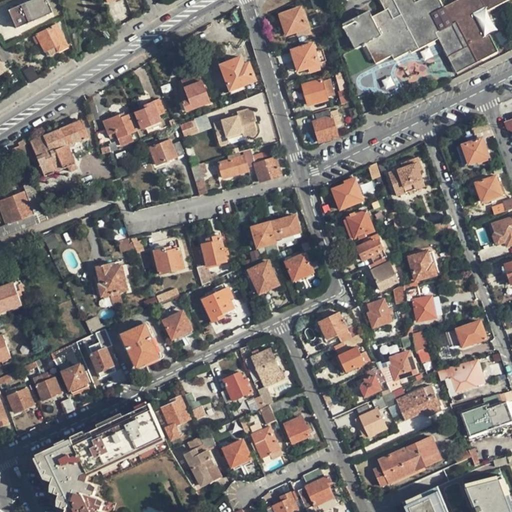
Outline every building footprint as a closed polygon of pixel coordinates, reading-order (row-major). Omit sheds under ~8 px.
[(33,0),(10,11),(18,28),(53,12),(47,0),(33,0)] [(52,0),(47,0),(53,12),(57,10),(52,0)] [(439,0),(418,0),(416,1),(414,0),(380,0),(386,10),(373,16),(369,10),(343,24),(355,48),(365,43),(376,64),(392,56),(394,59),(410,51),(411,53),(439,39),(456,72),(498,52),(490,35),(485,37),(473,13),(485,7),(487,11),(509,0),(456,0),(443,7),(439,0)] [(296,33),(308,29),(302,7),(280,14),(287,35),(296,33)] [(106,22),(104,14),(94,18),(96,25),(106,22)] [(326,34),(334,32),(333,29),(331,22),(323,25),(326,34)] [(36,34),(36,35),(39,41),(44,51),(47,50),(54,46),(57,51),(67,46),(56,23),(36,34)] [(310,34),(308,29),(296,33),(298,37),(310,34)] [(292,50),(298,71),(308,68),(310,73),(321,69),(313,43),(292,50)] [(0,58),(2,62),(7,59),(11,57),(2,44),(0,45),(0,58)] [(50,55),(57,51),(54,46),(47,50),(50,55)] [(240,56),(219,64),(229,90),(256,80),(249,62),(243,64),(240,56)] [(351,88),(345,67),(344,68),(339,69),(346,89),(351,88)] [(182,79),(184,86),(202,80),(199,73),(182,79)] [(302,84),(309,106),(328,100),(326,97),(335,95),(331,79),(322,82),(321,78),(302,84)] [(188,97),(182,100),(186,111),(209,102),(202,80),(184,86),(186,92),(188,97)] [(386,101),(402,100),(401,86),(386,86),(386,101)] [(143,107),(133,112),(140,129),(160,121),(158,115),(165,113),(160,98),(142,105),(143,107)] [(219,143),(229,140),(228,137),(243,132),(244,136),(245,138),(246,140),(250,140),(253,139),(256,136),(257,134),(256,132),(254,124),(257,123),(254,108),(239,113),(239,116),(223,120),(224,126),(215,128),(219,143)] [(320,142),(338,137),(335,127),(331,112),(330,110),(313,116),(320,142)] [(338,110),(331,112),(335,127),(342,125),(338,110)] [(140,129),(133,112),(125,115),(120,117),(119,114),(102,121),(108,135),(114,133),(117,138),(130,133),(140,129)] [(197,119),(180,124),(183,136),(200,132),(197,119)] [(80,121),(31,142),(40,165),(35,167),(39,178),(67,166),(70,172),(77,169),(67,145),(87,137),(80,121)] [(493,134),(490,128),(489,124),(473,129),(477,139),(463,144),(469,164),(489,157),(483,138),(493,134)] [(133,141),(130,133),(117,138),(120,146),(133,141)] [(30,153),(25,138),(22,140),(18,142),(19,145),(23,155),(30,153)] [(172,144),(170,139),(148,148),(155,165),(184,154),(179,142),(172,144)] [(109,146),(111,151),(117,149),(114,142),(109,143),(109,146)] [(465,165),(469,164),(463,144),(458,145),(465,165)] [(26,162),(23,155),(19,145),(8,149),(14,167),(26,162)] [(266,151),(265,145),(250,149),(252,155),(262,152),(266,151)] [(247,168),(255,166),(252,155),(250,149),(242,151),(243,154),(247,168)] [(270,150),(266,151),(262,152),(264,161),(273,159),(270,150)] [(255,166),(259,182),(282,176),(277,158),(273,159),(264,161),(262,152),(252,155),(255,166)] [(248,172),(247,168),(243,154),(219,161),(224,178),(248,172)] [(414,185),(424,182),(421,172),(424,171),(418,156),(400,163),(402,167),(388,172),(396,193),(414,187),(414,185)] [(200,163),(191,166),(195,182),(205,179),(200,163)] [(380,176),(376,165),(374,166),(369,168),(372,179),(380,176)] [(475,183),(482,203),(503,196),(496,176),(475,183)] [(332,189),(340,210),(364,202),(355,178),(344,181),(344,184),(332,189)] [(43,207),(32,179),(23,183),(25,190),(1,201),(0,201),(0,208),(4,217),(1,218),(4,225),(0,226),(0,238),(110,195),(106,183),(43,207)] [(426,187),(424,182),(414,185),(414,187),(396,193),(397,197),(426,187)] [(0,192),(0,199),(1,201),(25,190),(23,183),(0,192)] [(505,212),(511,209),(511,198),(502,202),(505,212)] [(368,210),(344,219),(351,238),(358,236),(359,240),(367,237),(365,233),(375,230),(368,210)] [(277,240),(294,235),(302,233),(297,214),(272,222),(277,240)] [(426,214),(412,219),(415,231),(430,226),(426,214)] [(493,235),(496,243),(498,245),(505,242),(507,247),(511,244),(511,217),(493,224),(495,231),(493,235)] [(266,246),(271,244),(277,243),(277,240),(272,222),(252,227),(258,248),(266,246)] [(221,235),(212,237),(213,242),(207,243),(201,245),(206,265),(206,267),(227,261),(221,235)] [(295,240),(294,235),(277,240),(277,243),(278,245),(295,240)] [(364,260),(370,257),(379,254),(380,253),(379,250),(381,249),(385,247),(380,236),(358,247),(364,260)] [(132,249),(128,238),(118,242),(122,253),(132,249)] [(278,245),(277,243),(271,244),(273,252),(279,249),(278,245)] [(166,247),(155,250),(154,250),(159,274),(186,268),(181,247),(167,251),(166,247)] [(435,249),(429,251),(433,263),(435,262),(438,261),(435,249)] [(248,252),(252,264),(257,262),(254,250),(248,252)] [(433,263),(429,251),(409,257),(415,281),(438,275),(435,262),(433,263)] [(286,262),(294,281),(314,272),(306,253),(286,262)] [(370,257),(373,264),(381,260),(379,254),(370,257)] [(387,257),(385,258),(381,260),(373,264),(368,266),(371,271),(389,262),(387,257)] [(248,270),(260,295),(281,285),(269,260),(248,270)] [(389,262),(371,271),(380,290),(398,282),(395,275),(389,262)] [(102,297),(111,295),(119,293),(128,290),(123,265),(114,267),(113,263),(97,267),(101,282),(99,283),(102,297)] [(206,267),(206,265),(197,268),(202,286),(219,278),(216,272),(211,274),(208,269),(206,270),(206,267)] [(403,280),(402,273),(395,275),(398,282),(403,280)] [(15,283),(0,287),(0,313),(22,306),(15,283)] [(214,289),(215,293),(227,288),(225,283),(214,289)] [(405,291),(404,285),(395,289),(396,304),(407,302),(405,291)] [(418,286),(405,291),(407,302),(413,301),(417,322),(437,319),(436,316),(433,298),(433,295),(421,297),(418,286)] [(224,314),(235,308),(231,298),(234,297),(230,287),(227,288),(215,293),(202,299),(213,323),(225,317),(224,314)] [(167,292),(157,297),(160,304),(168,300),(171,299),(167,292)] [(121,302),(119,293),(111,295),(112,304),(121,302)] [(178,296),(171,299),(168,300),(171,308),(181,304),(178,296)] [(152,298),(145,301),(148,307),(155,304),(152,298)] [(373,327),(393,321),(385,299),(369,304),(371,312),(368,312),(373,327)] [(237,314),(235,308),(224,314),(225,317),(226,319),(237,314)] [(172,340),(174,339),(192,331),(194,330),(185,311),(163,320),(172,340)] [(348,329),(352,337),(359,334),(349,311),(342,314),(341,313),(320,323),(328,339),(338,334),(348,329)] [(92,333),(103,328),(102,324),(97,315),(86,320),(92,333)] [(457,328),(457,330),(462,343),(464,347),(488,339),(481,320),(457,328)] [(123,334),(136,367),(160,357),(146,324),(123,334)] [(112,343),(106,329),(104,330),(92,335),(77,342),(79,347),(100,338),(101,339),(98,341),(101,347),(112,343)] [(338,334),(342,343),(352,337),(348,329),(338,334)] [(452,346),(462,343),(457,330),(448,333),(452,346)] [(175,342),(182,339),(186,337),(193,334),(192,331),(174,339),(175,342)] [(423,331),(413,334),(416,352),(429,348),(423,331)] [(365,339),(362,333),(359,334),(352,337),(342,343),(334,346),(337,352),(365,339)] [(0,361),(12,358),(8,348),(3,335),(0,335),(0,361)] [(77,342),(51,354),(53,359),(61,356),(61,357),(66,355),(65,354),(74,350),(79,347),(77,342)] [(14,346),(8,348),(12,358),(17,356),(14,346)] [(333,357),(341,374),(366,363),(365,361),(369,360),(366,353),(362,355),(358,346),(333,357)] [(98,372),(100,372),(114,365),(115,365),(108,347),(91,354),(98,372)] [(270,348),(244,360),(254,383),(260,380),(264,387),(267,386),(284,379),(270,348)] [(66,355),(71,368),(80,364),(74,350),(65,354),(66,355)] [(390,365),(396,381),(418,373),(410,350),(391,357),(393,364),(390,365)] [(40,360),(24,367),(26,372),(42,365),(40,360)] [(457,393),(478,386),(475,376),(472,369),(470,369),(468,362),(437,372),(441,381),(446,380),(452,378),(457,393)] [(82,363),(80,364),(71,368),(62,371),(70,391),(71,390),(88,384),(90,383),(82,363)] [(117,371),(114,365),(100,372),(102,377),(117,371)] [(387,381),(379,366),(378,367),(374,369),(367,372),(370,378),(365,380),(361,384),(360,387),(365,398),(383,390),(380,384),(387,381)] [(19,369),(0,378),(0,384),(22,375),(19,369)] [(220,392),(226,404),(253,392),(248,378),(244,380),(241,372),(223,380),(227,389),(220,392)] [(33,378),(43,401),(62,393),(56,378),(50,380),(47,373),(33,378)] [(482,374),(475,376),(478,386),(485,384),(482,374)] [(457,394),(457,393),(452,378),(446,380),(451,396),(457,394)] [(89,386),(88,384),(71,390),(73,393),(89,386)] [(264,387),(257,391),(260,397),(265,407),(270,404),(275,402),(267,386),(264,387)] [(397,399),(406,419),(426,411),(428,415),(442,410),(436,394),(429,397),(424,387),(397,399)] [(8,396),(15,413),(35,405),(29,388),(8,396)] [(391,392),(383,396),(387,406),(388,408),(396,405),(391,392)] [(186,396),(196,420),(206,416),(200,401),(197,402),(193,393),(186,396)] [(501,394),(483,399),(485,405),(462,413),(471,437),(511,422),(511,414),(508,402),(505,403),(501,394)] [(290,395),(275,402),(270,404),(273,413),(294,404),(290,395)] [(155,412),(166,436),(168,436),(171,441),(181,437),(176,425),(190,419),(181,396),(167,402),(169,406),(155,412)] [(387,406),(383,396),(375,399),(380,409),(387,406)] [(260,409),(261,408),(265,407),(260,397),(255,399),(260,409)] [(0,426),(8,424),(0,398),(0,426)] [(63,401),(67,413),(75,410),(70,398),(63,401)] [(55,477),(52,485),(59,487),(56,493),(61,495),(60,500),(65,502),(62,507),(68,509),(67,511),(105,511),(102,510),(104,506),(98,503),(101,498),(95,495),(97,490),(92,489),(93,484),(82,479),(84,475),(166,436),(155,412),(151,404),(47,452),(42,462),(47,474),(55,477)] [(277,420),(273,413),(270,404),(265,407),(261,408),(268,424),(277,420)] [(361,417),(370,436),(386,428),(378,408),(372,410),(369,404),(358,409),(361,417)] [(458,423),(455,415),(437,424),(440,431),(458,423)] [(282,427),(289,443),(292,441),(294,443),(311,435),(303,416),(285,423),(286,425),(282,427)] [(252,435),(244,417),(239,419),(247,437),(249,436),(252,435)] [(365,438),(370,436),(361,417),(356,419),(365,438)] [(271,426),(252,435),(249,436),(256,452),(259,450),(262,458),(282,450),(271,426)] [(215,447),(208,433),(203,436),(196,439),(199,446),(203,453),(206,451),(215,447)] [(382,486),(391,482),(431,464),(442,459),(432,436),(378,461),(381,466),(374,469),(382,486)] [(224,447),(233,468),(253,459),(244,438),(224,447)] [(198,481),(217,471),(206,451),(203,453),(199,446),(184,454),(198,481)] [(476,448),(469,450),(471,456),(476,466),(481,465),(476,448)] [(471,456),(469,450),(455,456),(457,463),(471,456)] [(432,467),(431,464),(391,482),(393,486),(432,467)] [(307,509),(317,505),(334,497),(331,490),(335,487),(330,475),(326,477),(322,468),(310,473),(314,482),(299,489),(307,509)] [(220,476),(217,471),(198,481),(201,487),(220,476)] [(511,511),(511,498),(503,476),(465,485),(473,503),(479,500),(482,507),(476,510),(476,511),(511,511)] [(449,511),(438,487),(402,503),(406,511),(449,511)] [(299,511),(290,491),(281,496),(283,501),(267,508),(268,511),(299,511)] [(479,500),(473,503),(476,510),(482,507),(479,500)]
